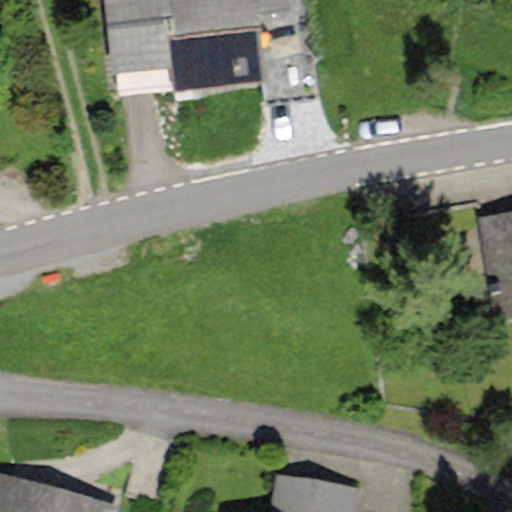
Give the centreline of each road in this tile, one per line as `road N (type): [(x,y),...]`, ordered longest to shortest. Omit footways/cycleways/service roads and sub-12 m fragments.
road 1 (residential): [(0,390),(362,442),(511,495)]
road 2 (unclassified): [(0,258),(297,181),(511,146)]
road 3 (track): [(114,230),(52,0)]
